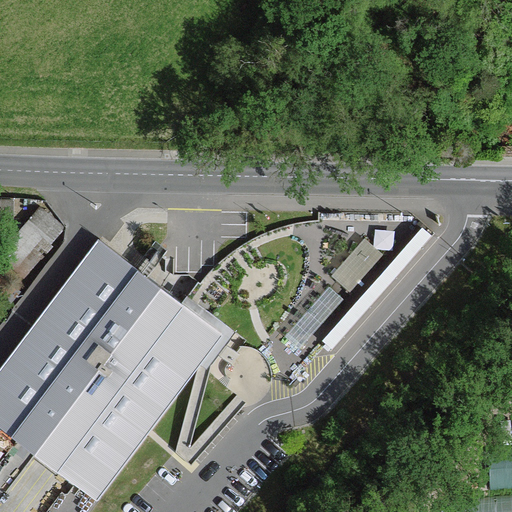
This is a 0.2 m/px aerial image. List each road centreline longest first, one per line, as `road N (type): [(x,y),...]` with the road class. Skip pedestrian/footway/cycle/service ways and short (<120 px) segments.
road 1 (tertiary): [(511,180),(0,169)]
road 2 (unknown): [(115,173),(0,343)]
road 3 (track): [(414,511),(511,394)]
